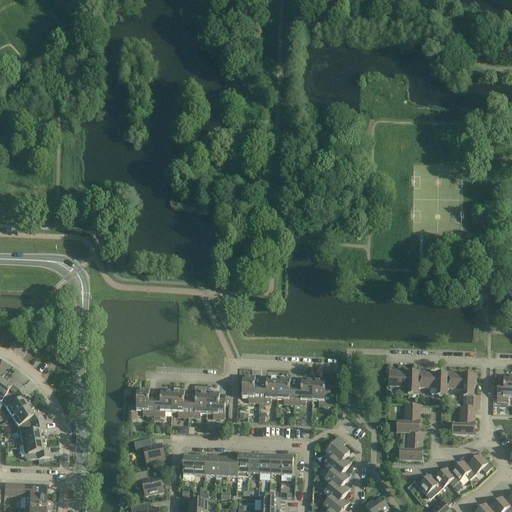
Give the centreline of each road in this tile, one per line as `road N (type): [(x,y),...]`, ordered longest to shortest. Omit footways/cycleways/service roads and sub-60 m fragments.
road 1 (tertiary): [(81,480),(79,281),(58,263),(0,259)]
road 2 (residential): [(356,511),(360,448),(337,428),(305,449)]
road 3 (residential): [(66,461),(50,398),(0,355)]
